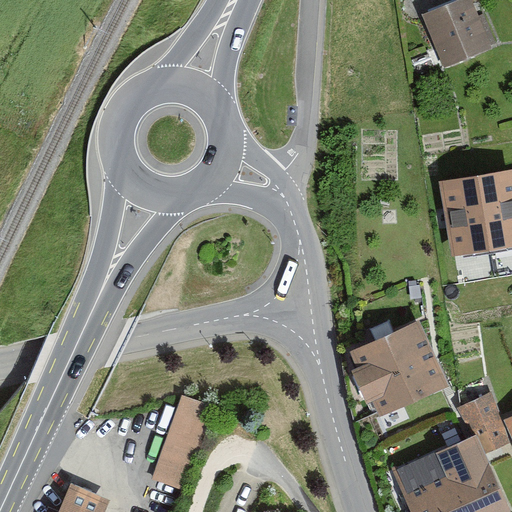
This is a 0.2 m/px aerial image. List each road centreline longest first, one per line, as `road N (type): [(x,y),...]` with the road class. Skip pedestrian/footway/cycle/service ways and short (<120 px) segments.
road 1 (tertiary): [(248,314),(0,366)]
road 2 (primary): [(0,511),(84,327)]
road 3 (residential): [(280,183),(305,145),(311,0)]
road 4 (primary): [(84,327),(180,194)]
road 5 (primary): [(126,172),(84,327)]
road 6 (tertiary): [(359,511),(322,376)]
road 7 (tertiary): [(322,376),(302,250)]
